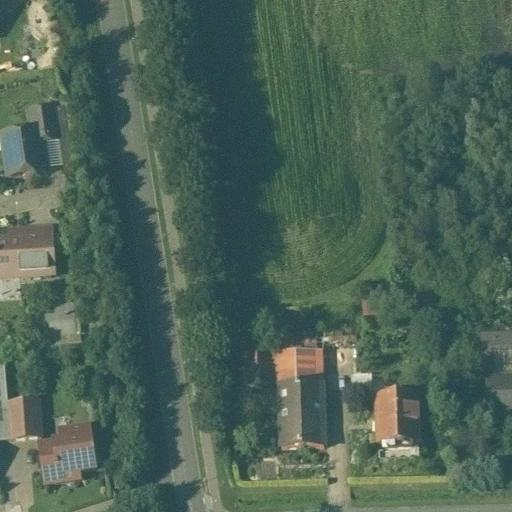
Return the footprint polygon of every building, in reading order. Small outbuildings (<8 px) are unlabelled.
[(53,111),(29,114),(32,134),(40,133),(42,145),(58,143),(53,111)] [(32,134),(7,138),(10,154),(4,155),(8,181),(46,175),(42,145),(40,133),(32,134)] [(50,231),(39,232),(40,255),(51,255),(50,231)] [(39,232),(18,233),(18,242),(19,257),(40,255),(39,232)] [(18,242),(0,243),(0,280),(53,277),(51,255),(40,255),(19,257),(18,242)] [(510,328),(482,329),(483,376),(495,376),(494,354),(511,353),(510,328)] [(320,354),(270,356),(271,389),(279,389),(279,388),(321,387),(320,354)] [(270,356),(244,357),(245,391),(271,391),(271,389),(270,356)] [(511,381),(488,382),(489,422),(511,420),(511,381)] [(5,384),(0,384),(0,416),(8,415),(8,411),(5,384)] [(323,451),(321,387),(279,388),(279,389),(281,452),(323,451)] [(417,399),(376,401),(378,449),(418,447),(417,399)] [(38,409),(8,411),(8,415),(11,443),(41,441),(38,409)] [(8,415),(0,416),(0,444),(10,443),(8,415)] [(68,444),(39,449),(45,488),(79,483),(78,476),(94,474),(88,431),(67,435),(68,444)]
